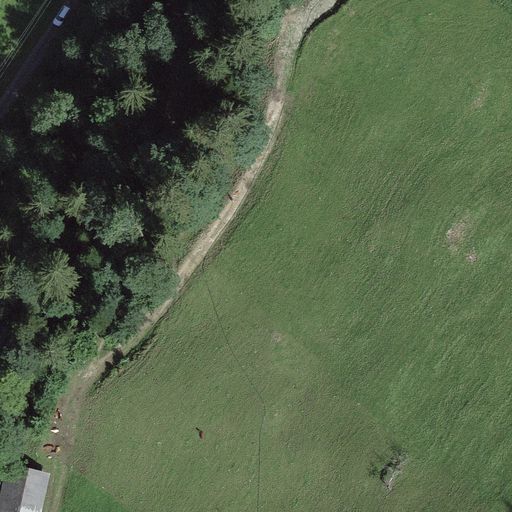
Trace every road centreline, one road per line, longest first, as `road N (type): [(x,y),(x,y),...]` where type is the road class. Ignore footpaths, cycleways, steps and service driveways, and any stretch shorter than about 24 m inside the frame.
road 1 (track): [(52,511),(79,394),(125,345),(139,226),(176,97),(181,0)]
road 2 (track): [(125,345),(236,199),(266,134),(292,41),(323,0)]
